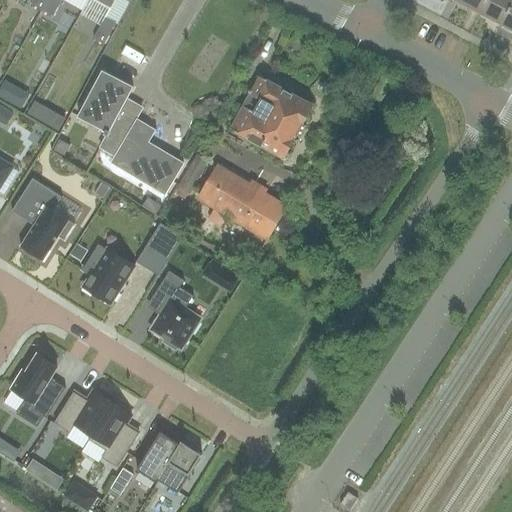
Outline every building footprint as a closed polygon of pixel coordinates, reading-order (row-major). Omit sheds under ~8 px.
[(43,10),(48,0),(34,0),(32,4),(43,10)] [(53,16),(62,0),(48,0),(43,10),(53,16)] [(95,0),(111,9),(116,0),(95,0)] [(461,0),(460,1),(482,13),(489,0),(461,0)] [(511,11),(511,0),(489,0),(482,13),(505,25),(511,11)] [(104,45),(116,23),(106,17),(94,39),(104,45)] [(103,73),(79,117),(105,131),(104,133),(108,135),(101,148),(116,157),(112,163),(166,195),(184,164),(149,143),(157,131),(137,119),(142,111),(126,102),(134,89),(103,73)] [(286,158),(315,105),(263,76),(255,91),(252,90),(251,93),(253,94),(234,129),(286,158)] [(6,81),(0,91),(0,96),(11,103),(19,89),(6,81)] [(36,103),(29,115),(37,119),(43,107),(36,103)] [(58,115),(51,127),(59,131),(65,120),(58,115)] [(60,140),(54,151),(65,157),(70,146),(60,140)] [(177,187),(190,194),(209,162),(197,154),(177,187)] [(289,208),(267,195),(269,191),(254,182),(251,186),(220,167),(200,200),(216,209),(211,219),(223,226),(228,217),(269,241),(289,208)] [(24,196),(11,215),(33,229),(21,249),(42,263),(56,241),(62,245),(73,226),(54,214),(63,199),(34,180),(24,196)] [(104,199),(110,188),(102,184),(96,194),(104,199)] [(149,198),(144,206),(157,214),(162,206),(149,198)] [(155,233),(137,262),(159,276),(180,244),(182,241),(183,238),(161,224),(155,233)] [(99,245),(83,271),(91,276),(84,287),(111,305),(135,267),(108,250),(99,245)] [(226,269),(217,283),(235,294),(243,280),(226,269)] [(166,307),(152,330),(165,339),(163,342),(177,351),(179,348),(182,350),(201,319),(186,309),(194,297),(180,288),(185,281),(170,272),(153,299),(166,307)] [(47,419),(66,389),(65,388),(56,383),(55,385),(49,381),(51,378),(58,367),(54,365),(56,362),(43,355),(42,357),(38,355),(27,374),(23,372),(12,390),(27,399),(17,414),(38,428),(45,417),(47,419)] [(82,439),(105,402),(86,391),(80,401),(66,392),(44,427),(60,437),(65,428),(82,439)] [(124,414),(105,402),(82,439),(99,450),(96,454),(112,464),(132,433),(117,424),(124,414)] [(160,481),(180,445),(161,433),(137,471),(158,484),(160,481)] [(18,450),(1,439),(0,440),(0,452),(11,460),(18,450)] [(186,445),(182,442),(180,445),(160,481),(179,493),(203,456),(186,445)] [(34,461),(27,471),(41,480),(47,469),(34,461)] [(111,488),(121,495),(134,475),(123,468),(111,488)] [(85,489),(78,501),(89,508),(97,497),(85,489)]
